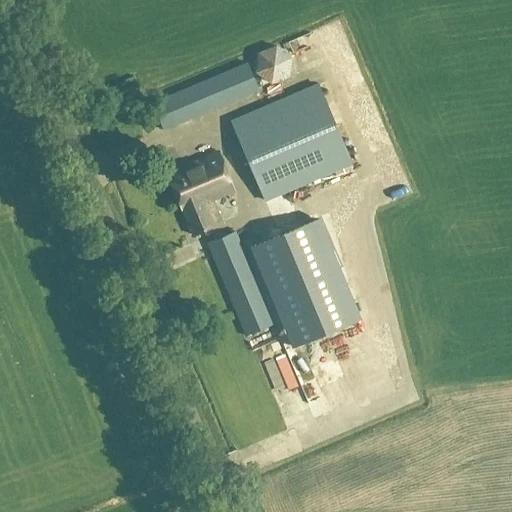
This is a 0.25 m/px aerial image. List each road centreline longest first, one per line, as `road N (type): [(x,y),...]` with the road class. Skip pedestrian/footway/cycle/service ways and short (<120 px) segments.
road 1 (unknown): [(87,177),(288,82),(306,77),(330,100),(354,157),(406,382),(380,404),(213,472)]
road 2 (unclassified): [(11,0),(230,511)]
